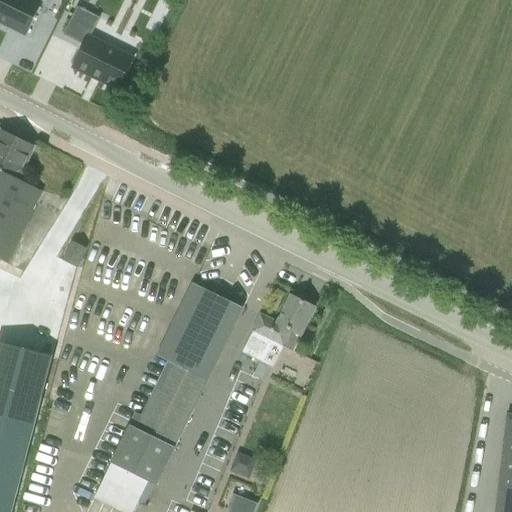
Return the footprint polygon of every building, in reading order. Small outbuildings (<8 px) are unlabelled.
[(31,0),(0,0),(0,24),(24,36),(39,4),(31,0)] [(77,9),(63,36),(83,46),(72,69),(117,91),(132,60),(89,38),(98,19),(77,9)] [(17,180),(33,148),(0,132),(0,261),(5,264),(40,192),(17,180)] [(85,250),(71,243),(62,262),(75,268),(85,250)] [(154,487),(241,310),(230,305),(229,306),(191,287),(187,297),(186,296),(181,306),(182,307),(168,334),(167,334),(156,357),(168,363),(135,430),(128,426),(110,465),(153,486),(154,487)] [(260,316),(252,332),(241,353),(259,362),(270,341),(292,352),(300,337),(305,327),(314,309),(290,297),(276,324),(260,316)] [(0,511),(10,511),(40,398),(51,357),(0,343),(0,511)] [(245,362),(242,377),(252,379),(256,365),(245,362)] [(511,511),(511,417),(506,416),(495,511),(511,511)] [(232,497),(225,511),(253,511),(256,507),(232,497)]
